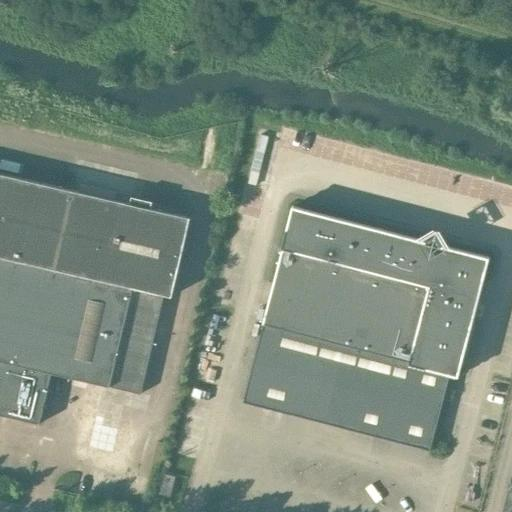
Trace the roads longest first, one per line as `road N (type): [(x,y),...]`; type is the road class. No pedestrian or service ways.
road 1 (unknown): [(208,429),(214,373),(262,209),(277,189),(328,192),(460,224),(500,247),(450,482)]
road 2 (unknown): [(208,429),(450,482)]
road 3 (track): [(511,45),(362,0)]
road 4 (unknown): [(480,511),(511,383)]
